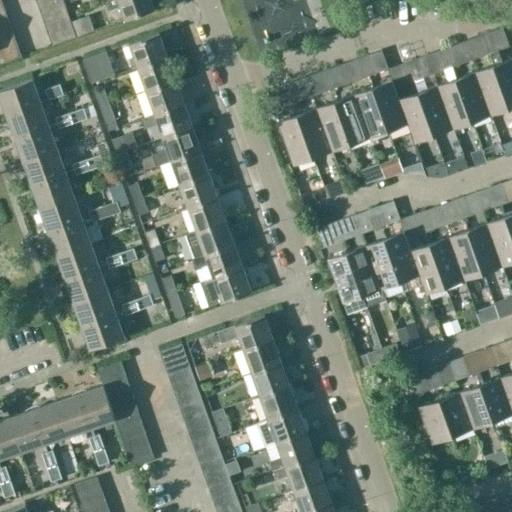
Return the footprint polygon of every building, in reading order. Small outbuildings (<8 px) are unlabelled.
[(36,0),(40,9),(64,1),(64,0),(36,0)] [(155,8),(151,0),(107,0),(111,9),(120,6),(124,18),(155,8)] [(40,9),(44,21),(69,12),(64,1),(40,9)] [(4,8),(0,9),(0,22),(8,20),(4,8)] [(69,12),(44,21),(48,33),(73,24),(72,21),(69,12)] [(77,19),(72,21),(73,24),(77,36),(86,32),(81,18),(77,19)] [(0,36),(12,32),(8,20),(0,22),(0,36)] [(77,36),(73,24),(48,33),(52,44),(77,36)] [(132,68),(137,66),(167,55),(158,31),(129,42),(134,55),(128,57),(132,68)] [(489,31),(484,33),(490,52),(496,50),(489,31)] [(0,49),(16,43),(12,32),(0,36),(0,49)] [(485,54),(490,52),(484,33),(478,35),(485,54)] [(0,62),(21,55),(16,43),(0,49),(0,62)] [(451,45),(446,47),(452,66),(458,64),(451,45)] [(447,68),(452,66),(446,47),(440,49),(447,68)] [(367,54),(361,56),(368,75),(374,73),(367,54)] [(137,66),(146,89),(175,79),(167,55),(137,66)] [(83,60),(88,74),(97,70),(92,56),(83,60)] [(362,77),(368,75),(361,56),(355,58),(362,77)] [(511,57),(494,64),(509,106),(511,104),(511,57)] [(414,58),(408,60),(415,79),(420,77),(414,58)] [(409,81),(415,79),(408,60),(403,62),(409,81)] [(494,64),(475,71),(490,112),(509,106),(494,64)] [(330,67),(324,69),(331,88),(337,86),(330,67)] [(325,90),(331,88),(324,69),(319,71),(325,90)] [(475,71),(456,78),(471,119),(490,112),(475,71)] [(0,87),(0,101),(4,113),(41,100),(32,76),(0,87)] [(437,84),(452,126),(455,135),(461,133),(458,124),(471,119),(456,78),(437,84)] [(184,102),(175,79),(146,89),(154,112),(184,102)] [(392,79),(373,86),(388,127),(407,120),(399,98),(392,79)] [(292,81),(287,83),(293,101),(299,99),(292,81)] [(288,103),(293,101),(287,83),(281,85),(288,103)] [(46,89),(49,100),(64,95),(60,84),(46,89)] [(437,84),(418,91),(433,133),(452,126),(437,84)] [(373,86),(354,93),(369,133),(388,127),(373,86)] [(95,92),(100,107),(109,104),(104,89),(95,92)] [(418,91),(399,98),(407,120),(414,139),(433,133),(418,91)] [(354,93),(335,99),(350,140),(369,133),(354,93)] [(335,99),(316,106),(331,147),(350,140),(335,99)] [(41,100),(4,113),(12,136),(49,123),(41,100)] [(162,136),(192,125),(184,102),(154,112),(141,117),(145,127),(158,123),(162,136)] [(115,119),(109,104),(100,107),(105,122),(115,119)] [(312,154),(331,147),(316,106),(297,113),(312,154)] [(84,108),(70,113),(73,123),(87,118),(84,108)] [(59,128),(73,123),(70,113),(56,117),(59,128)] [(292,161),(312,154),(297,113),(278,120),(292,161)] [(118,127),(115,119),(105,122),(108,130),(118,127)] [(12,136),(21,160),(57,147),(49,123),(12,136)] [(200,149),(192,125),(162,136),(166,148),(151,153),(155,165),(171,159),(200,149)] [(111,139),(117,154),(126,151),(121,136),(111,139)] [(21,160),(29,183),(65,170),(57,147),(21,160)] [(171,159),(179,183),(209,172),(200,149),(171,159)] [(131,166),(126,151),(117,154),(122,169),(131,166)] [(100,154),(86,159),(90,170),(104,165),(100,154)] [(76,175),(90,170),(86,159),(72,164),(76,175)] [(430,167),(425,169),(428,178),(434,178),(430,167)] [(65,170),(29,183),(37,206),(74,193),(65,170)] [(209,172),(179,183),(187,206),(217,196),(209,172)] [(128,186),(133,201),(143,198),(137,183),(128,186)] [(495,185),(489,187),(492,196),(504,192),(501,183),(495,185)] [(504,192),(492,196),(495,205),(501,203),(507,201),(504,192)] [(79,208),(74,193),(37,206),(46,230),(104,209),(103,206),(89,211),(87,205),(79,208)] [(225,219),(217,196),(187,206),(196,229),(225,219)] [(463,196),(457,198),(463,216),(469,214),(463,196)] [(143,198),(133,201),(139,216),(148,213),(143,198)] [(457,219),(463,216),(457,198),(451,201),(457,219)] [(117,201),(103,206),(106,217),(120,212),(117,201)] [(379,204),(374,206),(380,225),(386,223),(379,204)] [(375,227),(380,225),(374,206),(368,208),(375,227)] [(106,217),(104,209),(46,230),(54,253),(90,240),(83,219),(91,217),(92,222),(106,217)] [(425,209),(419,211),(426,230),(431,228),(425,209)] [(420,232),(426,230),(419,211),(413,213),(420,232)] [(511,233),(506,215),(487,222),(501,263),(511,259),(511,233)] [(342,217),(336,219),(343,238),(349,237),(342,217)] [(185,233),(194,256),(234,242),(225,219),(196,229),(185,233)] [(337,240),(343,238),(336,219),(330,221),(337,240)] [(482,270),(501,263),(487,222),(468,228),(482,270)] [(468,228),(449,235),(463,277),(482,270),(468,228)] [(404,229),(385,236),(400,278),(419,272),(410,248),(404,229)] [(145,233),(150,248),(160,245),(154,230),(145,233)] [(174,231),(178,256),(188,254),(184,230),(174,231)] [(444,283),(463,277),(449,235),(430,241),(444,283)] [(381,285),(400,278),(385,236),(366,242),(381,285)] [(90,240),(54,253),(62,276),(99,263),(90,240)] [(425,290),(444,283),(430,241),(410,248),(419,272),(425,290)] [(208,265),(212,276),(242,266),(234,242),(194,256),(191,257),(195,269),(208,265)] [(376,286),(381,285),(366,242),(347,249),(366,305),(381,300),(376,286)] [(165,260),(160,245),(150,248),(155,263),(165,260)] [(134,248),(120,253),(123,263),(137,258),(134,248)] [(366,305),(347,249),(327,256),(347,312),(350,310),(353,311),(361,309),(362,306),(366,305)] [(109,268),(123,263),(120,253),(106,258),(109,268)] [(107,287),(99,263),(62,276),(71,300),(107,287)] [(242,266),(212,276),(199,281),(204,293),(217,288),(221,300),(251,290),(242,266)] [(162,281),(167,295),(176,292),(171,277),(162,281)] [(107,287),(71,300),(79,323),(115,310),(107,287)] [(182,307),(176,292),(167,295),(172,310),(182,307)] [(150,294),(136,299),(140,310),(154,305),(150,294)] [(126,315),(140,310),(136,299),(122,305),(126,315)] [(124,334),(115,310),(79,323),(88,347),(124,334)] [(240,336),(243,347),(272,337),(264,312),(220,329),(225,341),(240,336)] [(272,337),(243,347),(252,370),(281,360),(272,337)] [(159,351),(163,363),(186,355),(181,342),(159,351)] [(469,354),(462,356),(465,365),(480,360),(477,351),(469,354)] [(190,367),(186,355),(163,363),(168,375),(190,367)] [(209,358),(191,361),(193,374),(211,371),(209,358)] [(98,368),(102,380),(125,372),(121,360),(98,368)] [(289,383),(281,360),(252,370),(260,394),(289,383)] [(480,360),(465,365),(469,374),(476,372),(483,369),(480,360)] [(436,364),(429,367),(436,386),(443,384),(436,364)] [(195,380),(190,367),(168,375),(172,388),(195,380)] [(429,389),(436,386),(429,367),(422,369),(429,389)] [(511,371),(501,376),(511,407),(511,371)] [(102,380),(103,383),(106,392),(129,384),(125,372),(102,380)] [(511,407),(501,376),(481,383),(493,418),(511,411),(511,407)] [(199,392),(195,380),(172,388),(177,400),(199,392)] [(115,419),(114,416),(110,404),(106,392),(103,383),(80,391),(92,427),(115,419)] [(298,407),(289,383),(260,394),(269,417),(298,407)] [(472,425),(493,418),(481,383),(460,390),(472,425)] [(129,384),(106,392),(110,404),(133,396),(129,384)] [(460,390),(440,397),(452,432),(472,425),(460,390)] [(80,391),(57,399),(69,435),(92,427),(80,391)] [(204,405),(199,392),(177,400),(181,413),(204,405)] [(133,396),(110,404),(114,416),(137,408),(133,396)] [(431,440),(452,432),(440,397),(419,405),(431,440)] [(57,399),(33,408),(46,443),(69,435),(57,399)] [(208,417),(204,405),(181,413),(186,425),(208,417)] [(265,445),(277,441),(306,430),(298,407),(269,417),(269,419),(257,423),(265,445)] [(33,408),(10,416),(23,452),(46,443),(33,408)] [(114,416),(115,419),(118,427),(141,419),(137,408),(114,416)] [(10,416),(0,419),(0,459),(23,452),(10,416)] [(213,430),(208,417),(186,425),(190,438),(213,430)] [(118,427),(123,439),(146,431),(141,419),(118,427)] [(217,442),(213,430),(190,438),(194,450),(217,442)] [(270,461),(273,469),(314,454),(306,430),(277,441),(282,456),(270,461)] [(123,439),(127,451),(150,443),(146,431),(123,439)] [(89,437),(94,451),(104,448),(99,434),(89,437)] [(222,455),(217,442),(194,450),(199,463),(222,455)] [(154,455),(150,443),(127,451),(131,463),(154,455)] [(109,462),(104,448),(94,451),(99,465),(109,462)] [(42,453),(47,468),(57,464),(53,450),(42,453)] [(323,477),(314,454),(273,469),(277,479),(289,475),(294,488),(323,477)] [(226,467),(222,455),(199,463),(203,475),(226,467)] [(62,478),(57,464),(47,468),(51,482),(62,478)] [(0,467),(0,483),(11,480),(6,466),(0,467)] [(231,480),(226,467),(203,475),(208,488),(231,480)] [(74,483),(78,494),(101,486),(97,474),(74,483)] [(323,477),(294,488),(302,511),(331,501),(323,477)] [(16,494),(11,480),(0,483),(5,497),(16,494)] [(235,492),(231,480),(208,488),(212,500),(235,492)] [(105,497),(101,486),(78,494),(82,506),(105,497)] [(219,511),(240,505),(235,492),(212,500),(215,511),(219,511)] [(99,511),(109,509),(105,497),(82,506),(84,511),(99,511)] [(150,499),(150,511),(151,511),(168,511),(167,498),(150,499)] [(335,511),(331,501),(302,511),(335,511)] [(0,511),(29,511),(26,503),(0,511)]
